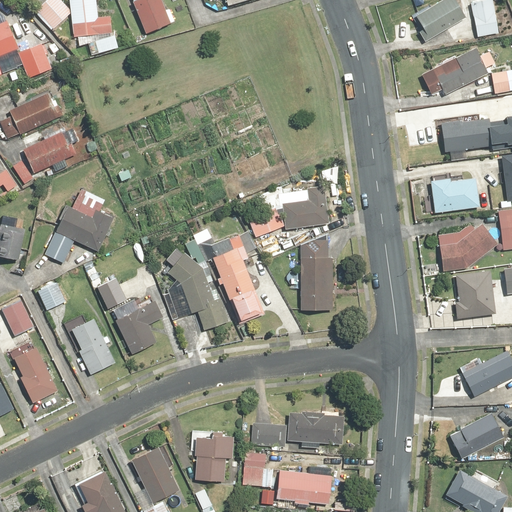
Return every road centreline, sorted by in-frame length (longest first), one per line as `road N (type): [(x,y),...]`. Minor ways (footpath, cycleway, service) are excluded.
road 1 (residential): [(0,471),(192,379),(400,354)]
road 2 (residential): [(400,354),(358,61),(335,0)]
road 3 (residential): [(390,511),(400,354)]
